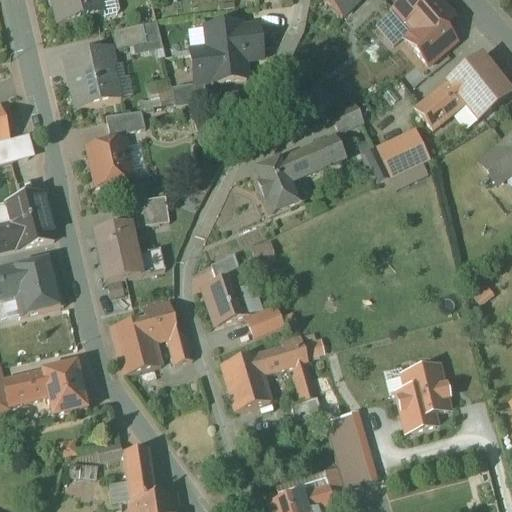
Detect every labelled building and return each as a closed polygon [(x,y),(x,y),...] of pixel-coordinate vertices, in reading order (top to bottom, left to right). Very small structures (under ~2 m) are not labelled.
[(51,0),(59,28),(99,17),(95,2),(99,1),(99,0),(51,0)] [(99,0),(99,1),(95,2),(99,17),(103,16),(104,21),(117,18),(119,14),(115,0),(99,0)] [(321,0),(342,21),(362,0),(321,0)] [(435,0),(409,0),(393,15),(421,47),(413,53),(428,69),(455,46),(441,31),(454,20),(435,0)] [(465,41),(474,22),(463,17),(454,36),(465,41)] [(156,26),(143,29),(146,46),(133,49),(135,58),(162,52),(156,26)] [(210,31),(208,31),(205,32),(206,34),(208,54),(193,55),(190,56),(190,58),(191,58),(194,86),(194,88),(194,89),(197,88),(204,87),(212,86),(212,87),(214,87),(246,83),(246,80),(244,65),(240,32),(239,30),(240,30),(239,27),(210,31)] [(143,29),(112,35),(116,53),(133,49),(146,46),(143,29)] [(258,32),(258,30),(255,30),(240,32),(244,65),(259,63),(262,63),(261,60),(258,33),(258,32)] [(109,52),(66,62),(77,112),(116,103),(109,72),(113,71),(109,52)] [(511,99),(480,61),(447,88),(447,89),(463,109),(477,127),(511,99)] [(170,83),(148,87),(152,110),(173,107),(170,83)] [(204,87),(197,88),(194,89),(194,88),(176,91),(179,111),(206,107),(204,87)] [(414,135),(376,153),(377,155),(390,182),(443,157),(441,155),(470,132),(456,115),(463,109),(447,89),(405,122),(414,135)] [(355,109),(330,120),(338,137),(363,125),(355,109)] [(141,116),(105,121),(110,142),(145,133),(141,116)] [(7,145),(0,146),(0,187),(5,207),(41,197),(44,196),(28,139),(7,145)] [(123,144),(88,152),(96,190),(131,182),(123,144)] [(333,144),(285,165),(293,185),(341,165),(333,144)] [(511,144),(482,168),(497,187),(511,175),(511,144)] [(377,155),(364,161),(377,188),(390,182),(377,155)] [(284,164),(252,178),(269,218),(301,205),(293,185),(285,165),(284,164)] [(41,197),(5,207),(11,230),(17,250),(17,253),(53,244),(41,197)] [(165,201),(135,206),(138,231),(169,226),(165,201)] [(11,230),(0,232),(0,253),(17,250),(11,230)] [(131,241),(98,248),(106,287),(140,279),(135,259),(131,241)] [(255,249),(258,268),(276,265),(273,246),(255,249)] [(159,254),(135,259),(140,279),(164,274),(159,254)] [(234,258),(211,270),(215,282),(212,288),(213,290),(236,282),(237,284),(242,282),(234,258)] [(51,263),(10,273),(16,299),(21,320),(62,310),(51,263)] [(10,273),(0,275),(0,302),(16,299),(10,273)] [(486,274),(471,286),(482,300),(497,288),(486,274)] [(213,290),(205,293),(209,305),(208,308),(216,331),(249,319),(237,284),(236,282),(213,290)] [(169,308),(142,315),(144,325),(148,324),(155,347),(168,343),(175,369),(192,365),(185,338),(178,340),(169,308)] [(144,325),(111,333),(123,380),(161,370),(155,347),(148,324),(144,325)] [(511,338),(492,350),(511,384),(511,405),(510,407),(511,410),(511,338)] [(300,342),(281,348),(282,352),(255,360),(255,361),(257,360),(262,380),(307,367),(300,342)] [(255,361),(221,371),(235,417),(270,407),(262,380),(257,360),(255,361)] [(307,367),(293,371),(295,379),(293,380),(301,406),(316,401),(307,367)] [(76,368),(41,376),(47,403),(52,423),(87,414),(76,368)] [(437,373),(402,381),(405,397),(404,397),(404,401),(403,401),(403,397),(396,399),(402,423),(407,421),(411,437),(434,431),(432,419),(447,415),(444,404),(446,403),(443,392),(442,392),(437,373)] [(41,376),(2,385),(8,412),(47,403),(41,376)] [(301,406),(291,409),(298,435),(324,427),(316,401),(301,406)] [(18,420),(0,426),(0,447),(18,441),(25,439),(18,420)] [(350,422),(327,429),(346,493),(369,486),(350,422)] [(18,441),(0,447),(0,452),(1,456),(21,450),(18,441)] [(148,455),(123,459),(130,505),(155,501),(148,455)] [(337,472),(315,479),(319,494),(329,491),(341,487),(337,472)] [(341,487),(329,491),(334,508),(346,505),(341,487)] [(301,499),(268,509),(269,511),(322,511),(323,511),(334,508),(329,491),(319,494),(301,500),(301,499)] [(155,501),(130,505),(130,511),(176,511),(174,498),(155,501)]
